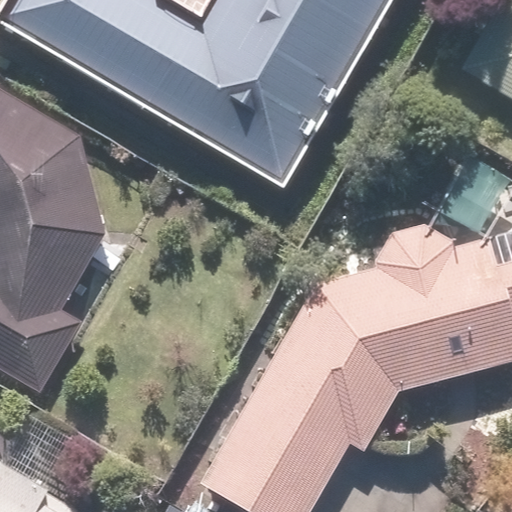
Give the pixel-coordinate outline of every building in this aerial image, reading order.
[(0,0),(0,41),(267,186),(368,0),(183,0),(179,7),(165,0),(0,0)] [(511,0),(498,0),(455,74),(511,106),(511,0)] [(58,127),(0,96),(0,352),(19,363),(89,231),(58,127)] [(358,456),(392,396),(511,364),(511,345),(511,343),(511,342),(511,264),(490,271),(483,242),(448,252),(447,246),(418,229),(385,238),(369,266),(371,272),(310,288),(194,488),(235,511),(306,511),(343,448),(358,456)] [(67,511),(0,475),(0,511),(67,511)] [(193,491),(173,479),(156,509),(161,511),(221,511),(224,508),(218,504),(193,491)]
